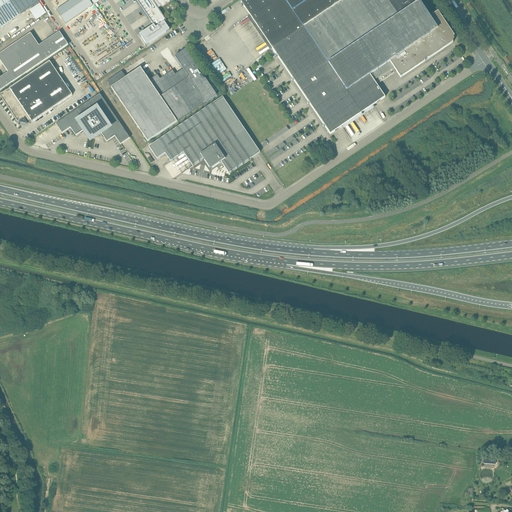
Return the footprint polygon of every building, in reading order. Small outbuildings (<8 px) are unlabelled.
[(0,0),(0,28),(39,2),(37,0),(0,0)] [(71,0),(56,10),(65,24),(93,5),(94,4),(94,5),(100,0),(71,0)] [(166,21),(158,8),(161,6),(162,8),(171,2),(169,0),(136,0),(153,25),(140,35),(147,45),(170,30),(164,22),(166,21)] [(244,0),(241,2),(330,134),(385,97),(372,78),(376,76),(380,82),(379,83),(394,73),(392,74),(388,68),(392,65),(401,78),(425,61),(424,61),(427,59),(428,60),(453,43),(452,42),(453,41),(454,39),(454,37),(453,37),(454,36),(438,12),(429,17),(417,0),(244,0)] [(29,10),(36,20),(46,13),(40,3),(29,10)] [(0,90),(68,45),(59,32),(39,46),(31,33),(0,53),(0,60),(8,72),(0,78),(0,77),(0,90)] [(175,57),(183,69),(175,74),(172,70),(160,79),(157,75),(149,80),(141,68),(126,78),(122,71),(107,81),(148,142),(217,95),(185,49),(175,57)] [(29,124),(30,124),(29,124),(32,122),(72,95),(50,61),(9,89),(7,91),(7,90),(0,94),(0,95),(18,122),(22,120),(18,123),(28,125),(26,121),(27,121),(29,124)] [(56,124),(62,133),(70,128),(76,135),(84,130),(89,137),(88,137),(89,137),(89,136),(90,136),(91,135),(92,135),(93,136),(94,137),(94,138),(95,138),(101,133),(107,142),(115,136),(120,144),(130,138),(100,94),(56,124)] [(171,161),(183,153),(192,166),(203,159),(210,170),(221,162),(229,174),(260,153),(222,97),(149,147),(157,159),(165,153),(171,161)]
